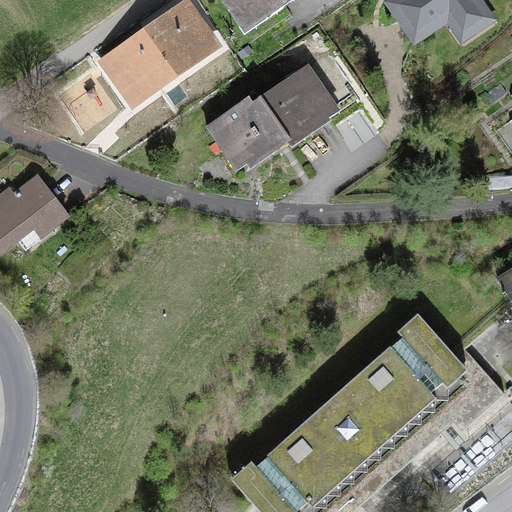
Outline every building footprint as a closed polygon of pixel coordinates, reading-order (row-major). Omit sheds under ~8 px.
[(280,0),(226,0),(244,26),(280,0)] [(476,0),(395,0),(391,3),(415,39),(452,13),(462,28),(485,12),(476,0)] [(185,6),(106,62),(134,102),(214,46),(185,6)] [(252,103),(249,98),(208,126),(230,159),(246,148),(256,162),(286,141),(290,146),(358,99),(335,65),(315,79),(306,66),(252,103)] [(511,119),(498,129),(511,148),(511,119)] [(0,195),(0,250),(19,237),(14,231),(27,220),(40,237),(67,216),(38,178),(14,195),(16,197),(8,203),(2,194),(0,195)] [(511,271),(498,280),(511,302),(511,271)] [(511,307),(511,302),(498,280),(492,274),(485,280),(488,284),(445,322),(427,301),(377,345),(374,342),(268,436),(271,439),(226,479),(255,511),(254,511),(334,511),(337,510),(339,511),(352,511),(453,423),(461,432),(504,394),(465,349),(511,307)]
